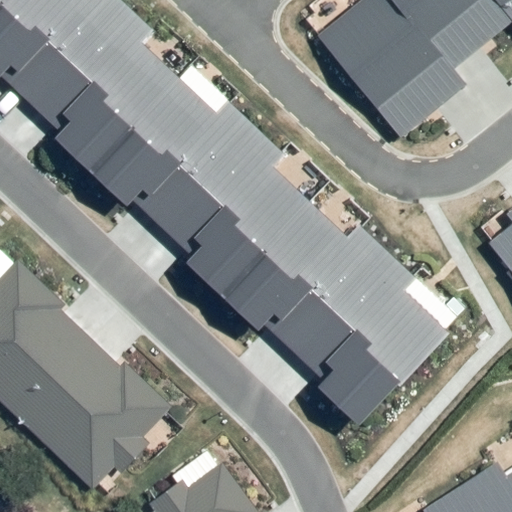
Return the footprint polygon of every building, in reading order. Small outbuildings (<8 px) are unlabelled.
[(325,393),(366,432),(458,336),(410,291),(423,280),(365,227),(355,235),(281,170),(289,156),(233,101),(223,112),(148,46),(158,34),(123,0),(0,0),(0,84),(4,89),(9,82),(68,134),(61,140),(133,208),(141,203),(200,258),(193,268),(269,334),(275,330),(333,385),(325,393)] [(511,0),(366,0),(321,37),(407,141),(475,86),(463,70),(511,25),(511,0)] [(511,230),(494,245),(511,268),(511,230)] [(176,410),(20,262),(0,285),(0,396),(99,490),(116,472),(128,476),(155,447),(145,442),(176,410)] [(428,511),(511,511),(511,475),(509,477),(500,461),(428,510),(428,511)] [(159,511),(264,511),(228,463),(194,487),(186,481),(153,504),(159,511)]
